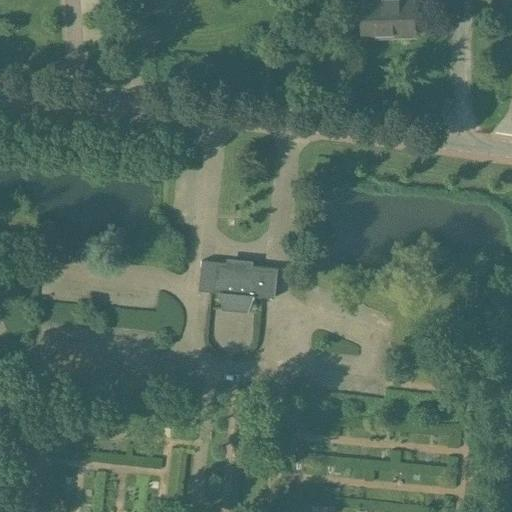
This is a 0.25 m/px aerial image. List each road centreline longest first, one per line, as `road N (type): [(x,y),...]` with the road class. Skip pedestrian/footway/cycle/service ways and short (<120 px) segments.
road 1 (tertiary): [(0,93),(511,148)]
road 2 (unknown): [(291,124),(273,245),(211,240),(203,233),(215,115)]
